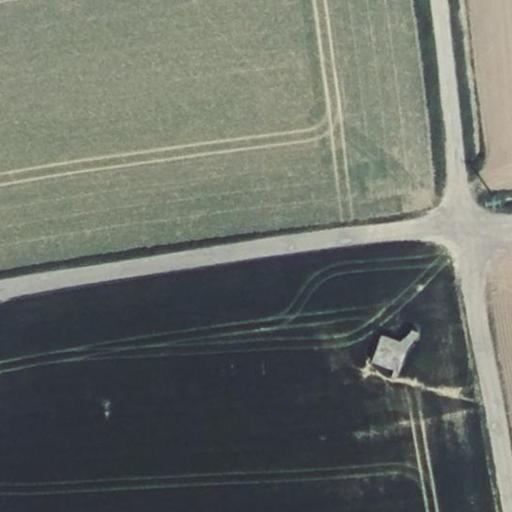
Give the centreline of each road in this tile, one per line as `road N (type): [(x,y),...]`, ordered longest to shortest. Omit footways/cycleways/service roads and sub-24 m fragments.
road 1 (track): [(463,226),(355,234),(0,289)]
road 2 (track): [(463,226),(511,511)]
road 3 (track): [(437,0),(463,226)]
